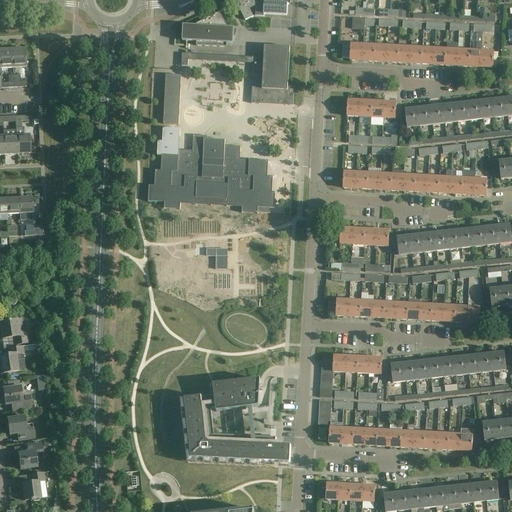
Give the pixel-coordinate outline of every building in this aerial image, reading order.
[(249,9),(253,7),(254,5),(250,0),(237,0),(241,7),(240,7),(239,10),(245,21),(253,17),(249,9)] [(250,0),(254,5),(253,7),(255,6),(255,17),(264,17),(264,15),(286,16),(287,5),(289,5),(288,0),(250,0)] [(389,10),(389,18),(398,18),(405,19),(405,11),(406,3),(399,3),(398,11),(389,10)] [(221,13),(221,12),(197,24),(194,26),(183,26),(182,41),(185,41),(186,46),(186,42),(196,42),(196,46),(226,48),(226,44),(232,44),(233,28),(227,28),(220,13),(221,13)] [(353,19),(352,30),(364,30),(364,27),(365,20),(353,19)] [(450,24),(450,31),(457,31),(456,38),(459,38),(459,31),(460,25),(450,24)] [(482,52),(483,33),(483,26),(474,25),(473,33),(477,33),(476,51),(470,51),(469,67),(481,68),(482,52)] [(351,61),(363,61),(363,45),(351,45),(351,61)] [(374,62),(375,46),(363,45),(363,61),(374,62)] [(386,63),(387,46),(375,46),(374,62),(386,63)] [(398,63),(399,47),(387,46),(386,63),(398,63)] [(290,48),(264,47),(264,59),(253,58),(251,105),(293,107),(294,87),(288,87),(290,48)] [(410,64),(411,48),(399,47),(398,63),(410,64)] [(422,65),(423,48),(411,48),(410,64),(422,65)] [(423,48),(422,65),(434,65),(434,49),(423,48)] [(25,49),(12,50),(13,68),(26,68),(25,49)] [(434,49),(434,65),(445,66),(446,50),(434,49)] [(0,56),(1,69),(13,68),(12,50),(0,50),(0,56)] [(458,50),(446,50),(445,66),(457,66),(458,50)] [(469,67),(470,51),(458,50),(457,66),(469,67)] [(494,52),(482,52),(481,68),(493,68),(494,52)] [(14,83),(14,88),(26,87),(26,82),(20,83),(20,75),(13,76),(14,83)] [(181,76),(166,75),(162,124),(178,125),(181,76)] [(505,99),(493,100),(495,118),(507,117),(505,99)] [(493,100),(480,102),(482,120),(495,118),(493,100)] [(360,118),(361,101),(348,101),(347,117),(360,118)] [(360,118),(372,118),(373,102),(361,101),(360,118)] [(372,118),(384,119),(385,103),(373,102),(372,118)] [(480,102),(468,103),(470,121),(482,120),(480,102)] [(385,103),(384,119),(396,120),(397,103),(385,103)] [(468,103),(455,105),(457,123),(470,121),(468,103)] [(455,105),(443,106),(445,124),(457,123),(455,105)] [(443,106),(430,107),(432,125),(445,124),(443,106)] [(430,107),(418,109),(420,127),(432,125),(430,107)] [(420,127),(418,109),(405,110),(407,128),(420,127)] [(21,121),(16,121),(16,136),(17,155),(30,154),(29,136),(23,136),(22,128),(21,128),(21,121)] [(148,202),(148,203),(164,203),(164,209),(179,210),(179,204),(184,204),(195,205),(226,206),(241,207),(241,213),(257,214),(257,213),(270,214),(270,209),(274,209),(275,193),(272,193),(273,177),(268,177),(268,162),(240,160),(240,147),(225,146),(225,141),(207,140),(208,137),(193,136),(192,151),(178,150),(180,129),(163,128),(162,142),(157,141),(157,155),(162,156),(161,171),(155,171),(155,186),(149,186),(148,202)] [(4,137),(5,155),(17,155),(16,136),(4,137)] [(475,144),(476,151),(489,149),(488,142),(475,144)] [(476,151),(475,144),(466,145),(467,152),(476,151)] [(452,146),(452,153),(462,152),(461,145),(452,146)] [(443,155),(452,153),(452,146),(442,147),(443,155)] [(437,148),(428,149),(429,156),(438,155),(437,148)] [(429,156),(428,149),(419,150),(419,157),(429,156)] [(511,178),(511,162),(511,160),(499,162),(501,180),(511,178)] [(403,192),(404,175),(404,172),(399,172),(399,171),(392,170),(392,175),(391,191),(403,192)] [(439,177),(438,194),(450,194),(452,171),(446,171),(446,178),(439,177)] [(452,171),(450,194),(462,195),(463,179),(456,178),(457,171),(452,171)] [(475,172),(463,171),(463,179),(462,195),(474,196),(475,179),(474,179),(475,172)] [(356,189),(356,173),(344,172),(343,189),(356,189)] [(475,172),(474,179),(475,179),(474,196),(486,196),(487,180),(481,180),(481,172),(475,172)] [(367,190),(368,174),(356,173),(356,189),(367,190)] [(379,191),(380,174),(368,174),(367,190),(379,191)] [(392,175),(380,174),(379,191),(391,191),(392,175)] [(415,192),(416,176),(404,175),(403,192),(415,192)] [(427,193),(427,177),(416,176),(415,192),(427,193)] [(438,194),(439,177),(427,177),(427,193),(438,194)] [(19,199),(20,214),(21,220),(33,219),(33,214),(32,198),(19,199)] [(19,199),(7,199),(8,215),(20,214),(19,199)] [(511,239),(510,225),(498,226),(500,244),(511,242),(511,239)] [(500,244),(498,226),(485,228),(487,246),(500,244)] [(487,246),(485,228),(473,229),(475,247),(487,246)] [(340,245),(352,246),(353,229),(341,229),(340,245)] [(352,246),(364,246),(365,230),(353,229),(352,246)] [(460,231),(462,249),(475,247),(473,229),(460,231)] [(364,246),(376,247),(377,231),(365,230),(364,246)] [(389,231),(377,231),(376,247),(388,248),(389,231)] [(450,250),(462,249),(460,231),(448,232),(450,250)] [(437,251),(450,250),(448,232),(435,233),(437,251)] [(425,253),(437,251),(435,233),(423,235),(425,253)] [(412,254),(425,253),(423,235),(410,236),(412,254)] [(395,249),(395,256),(399,256),(412,254),(410,236),(397,238),(398,247),(395,249)] [(450,261),(451,265),(452,270),(464,268),(464,264),(463,259),(450,261)] [(426,267),(427,272),(439,271),(439,266),(438,266),(438,262),(434,263),(434,267),(426,267)] [(468,271),(469,278),(478,277),(478,270),(468,271)] [(469,278),(468,271),(459,273),(460,280),(469,278)] [(454,273),(445,274),(445,281),(455,280),(454,273)] [(436,282),(445,281),(445,274),(435,275),(436,282)] [(431,276),(421,277),(422,284),(431,283),(431,276)] [(413,285),(422,284),(421,277),(412,278),(413,285)] [(511,305),(511,287),(502,288),(504,306),(511,305)] [(491,308),(504,306),(502,288),(489,290),(491,308)] [(362,293),(361,301),(360,318),(372,318),(373,302),(373,296),(368,295),(368,293),(362,293)] [(11,299),(7,305),(13,309),(17,304),(11,299)] [(348,317),(349,301),(337,300),(337,301),(328,301),(327,316),(336,316),(348,317)] [(409,300),(408,304),(408,320),(419,321),(420,305),(421,301),(409,300)] [(360,318),(361,301),(349,301),(348,317),(360,318)] [(384,319),(385,303),(373,302),(372,318),(384,319)] [(396,320),(397,303),(385,303),(384,319),(396,320)] [(408,320),(408,304),(397,303),(396,320),(408,320)] [(431,322),(432,305),(420,305),(419,321),(431,322)] [(443,322),(444,306),(432,305),(431,322),(443,322)] [(455,323),(456,307),(444,306),(443,322),(455,323)] [(467,324),(468,307),(456,307),(455,323),(467,324)] [(468,307),(467,324),(479,324),(480,308),(468,307)] [(22,327),(21,321),(17,321),(0,323),(0,324),(2,339),(13,338),(15,346),(29,344),(27,332),(25,333),(24,327),(22,327)] [(42,358),(40,344),(22,347),(9,349),(10,356),(0,357),(0,365),(1,374),(18,372),(17,361),(24,360),(42,358)] [(491,354),(493,372),(506,371),(504,353),(491,354)] [(481,373),(493,372),(491,354),(479,355),(481,373)] [(468,375),(481,373),(479,355),(466,357),(468,375)] [(333,372),(345,373),(346,357),(334,356),(334,360),(333,368),(333,372)] [(346,357),(345,373),(357,374),(358,358),(346,357)] [(454,358),(456,376),(468,375),(466,357),(454,358)] [(358,358),(357,374),(369,374),(370,358),(358,358)] [(370,358),(369,374),(381,375),(382,359),(370,358)] [(443,378),(456,376),(454,358),(441,359),(443,378)] [(322,359),(321,368),(333,368),(334,360),(322,359)] [(431,379),(443,378),(441,359),(429,361),(431,379)] [(418,380),(431,379),(429,361),(416,362),(418,380)] [(406,382),(418,380),(416,362),(404,364),(406,382)] [(393,383),(406,382),(404,364),(391,365),(393,383)] [(333,376),(333,372),(333,368),(321,368),(321,374),(321,375),(333,376)] [(333,376),(321,375),(320,383),(333,384),(333,376)] [(39,390),(47,390),(47,376),(39,376),(39,390)] [(268,438),(271,383),(270,383),(269,406),(264,407),(259,407),(261,380),(214,385),(215,397),(210,397),(210,396),(185,399),(191,459),(280,464),(290,464),(291,447),(276,446),(276,438),(268,438)] [(333,384),(320,383),(320,391),(332,392),(333,384)] [(7,389),(3,390),(6,406),(11,405),(12,413),(16,412),(31,410),(29,397),(22,398),(20,387),(8,389),(7,389)] [(367,393),(367,401),(382,401),(383,389),(377,389),(376,394),(367,393)] [(320,391),(320,399),(332,399),(332,392),(320,391)] [(505,394),(493,395),(493,400),(497,400),(497,404),(506,403),(505,399),(506,399),(505,394)] [(492,400),(493,400),(493,395),(476,397),(477,405),(485,404),(486,405),(487,406),(489,407),(492,406),(492,400)] [(470,398),(461,399),(462,406),(471,405),(470,398)] [(462,406),(461,399),(452,399),(452,400),(452,407),(462,406)] [(437,401),(438,408),(448,407),(447,400),(437,401)] [(319,401),(319,409),(331,410),(331,402),(319,401)] [(429,410),(438,408),(437,401),(428,402),(428,403),(429,410)] [(423,403),(414,404),(415,411),(424,410),(423,403)] [(405,412),(415,411),(414,404),(405,405),(405,412)] [(319,409),(318,417),(330,418),(331,410),(319,409)] [(7,420),(5,420),(6,428),(9,428),(10,435),(18,434),(19,441),(35,439),(32,424),(25,425),(24,417),(7,420)] [(330,426),(330,418),(318,417),(318,425),(330,426)] [(498,440),(510,439),(508,421),(496,422),(498,440)] [(485,442),(498,440),(496,422),(483,424),(485,442)] [(330,428),(329,444),(342,445),(342,429),(343,424),(331,423),(330,426),(330,428)] [(390,425),(390,431),(389,447),(401,448),(402,432),(402,426),(390,425)] [(402,432),(401,448),(413,449),(413,433),(413,425),(408,425),(408,432),(402,432)] [(353,445),(354,429),(342,429),(342,445),(353,445)] [(354,429),(353,445),(365,446),(366,430),(354,429)] [(461,429),(461,435),(460,451),(472,452),(473,430),(461,429)] [(366,430),(365,446),(377,447),(378,431),(366,430)] [(389,447),(390,431),(378,431),(377,447),(389,447)] [(413,433),(413,449),(424,449),(425,433),(413,433)] [(425,433),(424,449),(436,450),(437,434),(425,433)] [(448,450),(449,435),(437,434),(436,450),(448,450)] [(460,451),(461,435),(449,435),(448,450),(460,451)] [(43,459),(41,444),(25,446),(26,453),(18,454),(21,470),(37,468),(36,460),(43,459)] [(44,482),(43,473),(29,475),(18,477),(19,484),(23,484),(25,501),(41,499),(39,483),(44,482)] [(334,482),(328,482),(327,500),(339,501),(340,485),(333,484),(334,482)] [(485,484),(487,502),(499,500),(498,483),(485,484)] [(485,484),(472,485),(474,503),(487,502),(485,484)] [(339,501),(351,501),(351,485),(340,485),(339,501)] [(351,501),(362,502),(363,486),(351,485),(351,501)] [(472,485),(460,487),(462,505),(474,503),(472,485)] [(375,487),(363,486),(362,502),(374,503),(375,487)] [(462,505),(460,487),(447,488),(449,506),(461,505),(462,505)] [(450,510),(447,488),(435,490),(437,507),(443,507),(444,511),(450,510)] [(424,509),(437,507),(435,490),(422,491),(424,509)] [(424,509),(422,491),(410,492),(412,510),(418,509),(417,511),(423,511),(423,509),(424,509)] [(399,511),(412,510),(410,492),(397,494),(399,511)] [(386,511),(394,511),(399,511),(397,494),(384,495),(386,511)]
